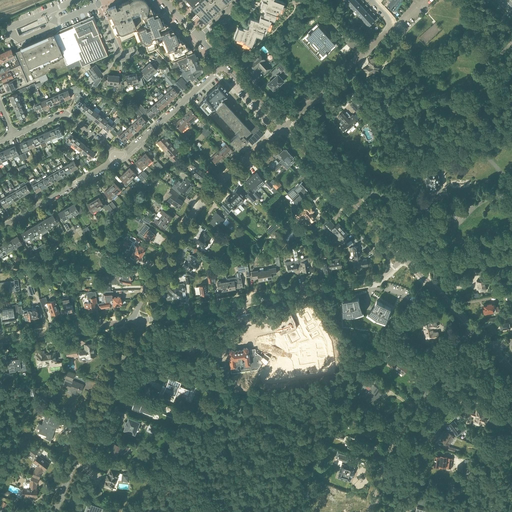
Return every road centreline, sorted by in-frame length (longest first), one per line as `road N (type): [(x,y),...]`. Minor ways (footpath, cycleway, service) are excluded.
road 1 (tertiary): [(142,320),(376,280),(403,258)]
road 2 (residential): [(132,320),(204,201),(282,128)]
road 3 (tertiary): [(54,511),(109,372),(136,345),(142,320)]
road 4 (unclassified): [(372,511),(404,421),(471,329)]
road 5 (residential): [(372,0),(393,25),(282,128)]
road 6 (secondary): [(403,258),(282,128)]
road 7 (unknown): [(318,94),(400,69),(451,119)]
road 8 (residential): [(118,158),(223,65)]
road 9 (residential): [(118,158),(0,229)]
road 10 (tertiary): [(0,340),(132,320)]
road 11 (residential): [(12,135),(64,114),(118,158)]
